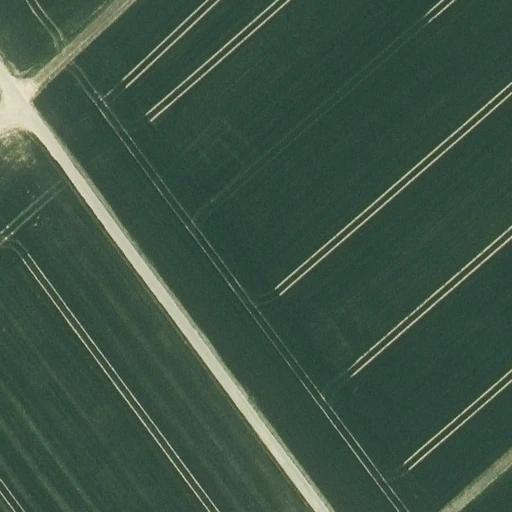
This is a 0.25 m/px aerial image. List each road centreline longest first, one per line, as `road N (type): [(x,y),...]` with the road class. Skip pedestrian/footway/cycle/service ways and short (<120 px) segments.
road 1 (track): [(322,511),(17,105)]
road 2 (track): [(122,0),(13,101)]
